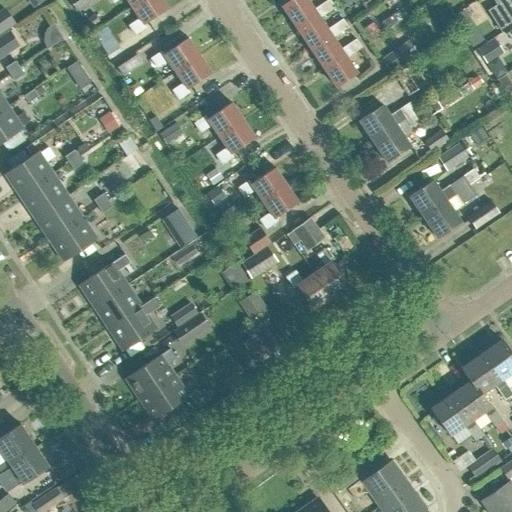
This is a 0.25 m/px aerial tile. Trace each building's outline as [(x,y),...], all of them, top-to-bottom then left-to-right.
[(68,0),(75,10),(90,0),(68,0)] [(162,0),(141,0),(131,7),(139,18),(129,25),(135,34),(146,27),(143,24),(168,7),(162,0)] [(316,12),(314,9),(308,0),(289,0),(281,5),(295,26),(316,12)] [(330,0),(326,0),(314,9),(316,12),(295,26),(309,46),(329,32),(327,28),(320,17),(335,7),(330,0)] [(499,30),(511,21),(511,0),(492,0),(496,4),(486,10),(499,30)] [(0,33),(15,23),(4,7),(0,9),(0,33)] [(464,34),(475,26),(464,10),(453,17),(464,34)] [(93,14),(83,21),(88,29),(98,23),(93,14)] [(329,32),(309,46),(322,66),(343,52),(341,48),(333,37),(348,27),(343,18),(327,28),(329,32)] [(475,26),(464,34),(473,48),(484,40),(475,26)] [(0,59),(20,46),(9,30),(0,36),(0,59)] [(175,71),(200,55),(188,37),(163,54),(161,50),(150,57),(157,67),(167,60),(175,71)] [(343,52),(322,66),(336,86),(357,72),(346,57),(362,47),(356,38),(341,48),(343,52)] [(494,38),(478,48),(486,60),(502,50),(494,38)] [(389,72),(416,53),(408,40),(386,55),(384,53),(380,56),(381,58),(380,59),(389,72)] [(107,55),(119,73),(136,61),(124,44),(107,55)] [(200,55),(175,71),(182,82),(172,89),(179,99),(189,92),(187,88),(211,72),(200,55)] [(15,61),(5,67),(5,68),(9,74),(20,68),(16,61),(15,61)] [(372,80),(381,103),(418,87),(409,65),(372,80)] [(20,68),(9,74),(14,81),(24,75),(20,68)] [(511,84),(505,73),(496,79),(505,95),(511,91),(511,84)] [(468,80),(473,88),(482,82),(477,74),(468,80)] [(129,87),(135,97),(142,93),(136,83),(129,87)] [(40,85),(33,90),(37,95),(44,91),(40,85)] [(33,89),(24,95),(28,102),(37,95),(33,90),(33,89)] [(0,112),(9,106),(0,92),(0,112)] [(412,130),(411,128),(450,103),(445,96),(419,111),(418,109),(372,141),(386,162),(410,146),(404,136),(412,130)] [(412,100),(389,114),(384,106),(373,113),(371,111),(358,119),(372,141),(418,109),(412,100)] [(218,136),(243,119),(231,102),(206,118),(204,115),(193,122),(200,132),(210,125),(218,136)] [(17,117),(9,106),(0,112),(0,144),(24,129),(22,126),(29,122),(23,113),(17,117)] [(108,133),(119,126),(109,111),(98,118),(108,133)] [(147,120),(154,131),(161,127),(154,116),(147,120)] [(159,134),(173,154),(195,139),(181,119),(159,134)] [(243,119),(218,136),(225,147),(215,154),(221,164),(232,157),(230,153),(254,137),(243,119)] [(447,140),(441,129),(423,140),(430,151),(447,140)] [(445,171),(464,157),(470,154),(461,141),(436,157),(445,171)] [(75,150),(64,156),(69,163),(79,156),(75,150)] [(18,196),(54,173),(39,151),(4,174),(18,196)] [(79,156),(69,163),(73,170),(83,163),(79,156)] [(501,162),(488,168),(493,179),(505,173),(501,162)] [(261,201),(286,184),(274,167),(250,183),(248,180),(237,187),(244,196),(254,190),(261,201)] [(205,175),(212,185),(221,178),(215,168),(205,175)] [(473,169),(465,175),(441,191),(435,182),(424,189),(422,186),(409,195),(423,216),(471,184),(479,178),(473,169)] [(18,196),(33,218),(69,195),(54,173),(18,196)] [(479,178),(471,184),(423,216),(437,237),(451,228),(450,227),(461,220),(454,210),(494,184),(487,174),(480,179),(479,178)] [(286,184),(261,201),(269,212),(259,219),(265,229),(276,221),(274,218),(298,202),(286,184)] [(102,193),(93,199),(93,200),(97,206),(106,200),(102,193)] [(33,218),(48,240),(83,217),(69,195),(33,218)] [(106,200),(97,206),(102,212),(111,206),(106,200)] [(474,229),(498,213),(489,201),(466,217),(474,229)] [(193,237),(175,210),(160,220),(178,246),(193,237)] [(98,239),(83,217),(48,240),(62,262),(98,239)] [(309,217),(294,228),(285,235),(293,245),(299,241),(306,251),(324,238),(309,217)] [(242,238),(252,254),(269,242),(259,227),(242,238)] [(198,253),(191,244),(172,258),(178,267),(198,253)] [(266,246),(245,259),(240,262),(250,278),(277,262),(266,246)] [(324,264),(312,272),(330,297),(347,285),(330,261),(334,258),(327,247),(317,254),(324,264)] [(93,308),(129,284),(119,270),(130,263),(124,255),(78,285),(93,308)] [(247,280),(236,263),(219,274),(231,291),(247,280)] [(330,297),(312,272),(301,280),(294,269),(284,276),(292,287),(295,285),(312,309),(330,297)] [(93,308),(107,330),(154,299),(153,297),(142,305),(129,284),(93,308)] [(269,313),(255,291),(238,302),(252,324),(269,313)] [(159,306),(154,299),(107,330),(122,352),(158,329),(148,313),(159,306)] [(198,313),(190,302),(170,316),(177,327),(198,313)] [(210,327),(200,313),(172,332),(182,346),(210,327)] [(240,343),(247,353),(256,347),(249,337),(240,343)] [(511,355),(501,339),(480,353),(499,380),(501,379),(511,371),(511,355)] [(123,379),(138,400),(175,374),(168,364),(175,358),(168,348),(123,379)] [(499,380),(480,353),(460,366),(469,379),(478,394),(479,393),(493,384),(503,399),(511,394),(501,379),(499,380)] [(189,395),(175,374),(138,400),(152,420),(189,395)] [(469,379),(449,393),(467,420),(471,417),(482,410),(494,427),(502,421),(491,404),(488,406),(479,393),(478,394),(469,379)] [(467,420),(449,393),(429,406),(447,433),(462,423),(474,440),(483,435),(471,417),(467,420)] [(0,429),(11,423),(1,409),(0,409),(0,429)] [(8,462),(33,445),(19,423),(0,436),(0,450),(6,459),(8,462)] [(503,441),(510,453),(511,451),(511,436),(503,441)] [(8,462),(6,459),(0,462),(0,484),(4,492),(20,481),(22,484),(48,467),(33,445),(8,462)] [(500,461),(490,448),(466,465),(475,478),(500,461)] [(508,479),(509,481),(480,501),(488,511),(511,511),(511,458),(499,468),(507,479),(508,479)] [(377,507),(407,485),(390,461),(360,483),(358,480),(347,488),(354,499),(365,491),(377,507)] [(331,483),(338,492),(357,480),(350,470),(331,483)] [(420,511),(425,509),(407,485),(377,507),(380,511),(420,511)] [(42,511),(62,498),(55,488),(32,504),(37,511),(42,511)] [(8,494),(0,500),(0,511),(2,511),(15,503),(8,494)] [(326,511),(317,498),(296,511),(326,511)]
